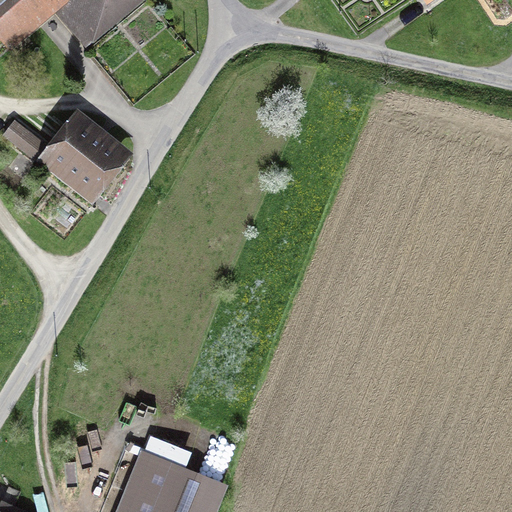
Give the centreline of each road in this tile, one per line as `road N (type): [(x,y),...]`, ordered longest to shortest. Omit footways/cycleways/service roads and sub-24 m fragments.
road 1 (unclassified): [(0,409),(231,26)]
road 2 (unclassified): [(231,26),(511,83)]
road 3 (track): [(46,333),(40,442),(57,511)]
road 4 (track): [(0,103),(103,103),(160,142)]
